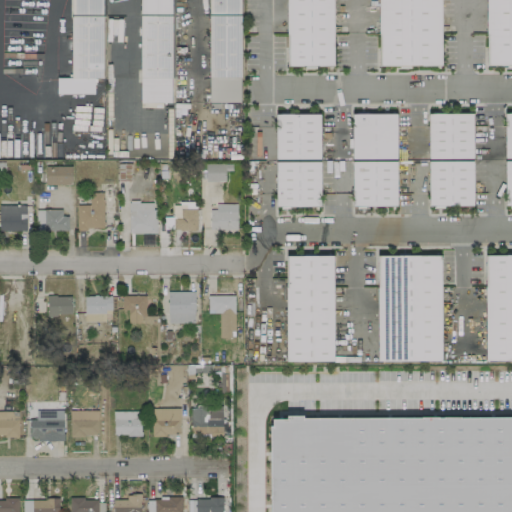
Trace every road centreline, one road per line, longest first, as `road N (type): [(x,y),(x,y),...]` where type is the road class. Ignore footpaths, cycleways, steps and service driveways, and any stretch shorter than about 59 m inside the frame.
road 1 (residential): [(0,262),(235,258)]
road 2 (residential): [(0,465),(216,466)]
